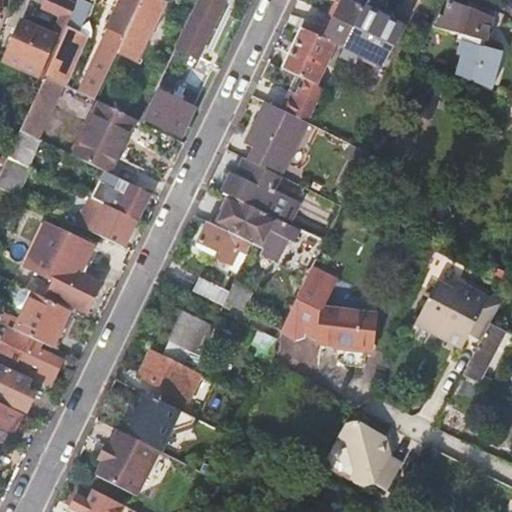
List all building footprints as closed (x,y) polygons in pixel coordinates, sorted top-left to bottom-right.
[(92,5),(82,0),(78,0),(72,17),(44,77),(63,86),(64,86),(87,35),(79,31),(92,5)] [(78,0),(64,0),(59,11),(72,17),(78,0)] [(118,53),(142,0),(122,0),(109,27),(110,29),(79,94),(95,101),(118,53)] [(164,3),(158,0),(142,0),(118,53),(136,61),(164,3)] [(228,1),(225,0),(198,0),(175,47),(200,58),(228,1)] [(346,50),(347,47),(365,10),(346,1),(333,29),(327,26),(320,23),(319,24),(306,20),(302,29),(303,29),(321,38),(327,41),(338,46),(346,50)] [(333,29),(344,6),(339,3),(327,26),(333,29)] [(365,10),(347,47),(364,56),(366,62),(380,68),(384,67),(396,43),(398,42),(403,31),(402,26),(394,22),(391,22),(387,20),(390,13),(369,3),(365,10)] [(446,18),(441,16),(434,29),(460,35),(458,42),(462,43),(459,57),(463,58),(458,77),(493,90),(508,43),(489,38),(495,16),(450,4),(446,18)] [(302,29),(306,20),(302,19),(298,27),(302,29)] [(56,36),(22,21),(4,61),(38,77),(56,36)] [(282,70),(284,71),(310,83),(318,87),(338,46),(327,41),(321,38),(303,29),(302,29),(282,70)] [(44,77),(20,131),(38,140),(63,86),(44,77)] [(310,83),(303,98),(301,103),(291,99),(284,113),(285,114),(310,126),(326,91),(318,87),(310,83)] [(155,102),(150,99),(139,122),(145,125),(147,120),(183,137),(196,109),(160,92),(155,102)] [(294,93),(291,99),(301,103),(303,98),(294,93)] [(100,104),(74,157),(110,174),(137,121),(100,104)] [(249,163),(283,179),(310,126),(285,114),(284,116),(266,107),(247,146),(255,150),(249,163)] [(29,169),(40,141),(38,140),(20,131),(8,159),(29,169)] [(29,169),(8,159),(1,176),(0,177),(0,188),(18,197),(29,169)] [(223,194),(230,197),(290,226),(301,205),(276,193),(283,179),(249,163),(244,160),(235,178),(232,176),(223,194)] [(110,174),(98,202),(137,220),(150,194),(110,174)] [(215,226),(252,245),(264,251),(261,256),(274,263),(279,260),(288,240),(294,243),(301,231),(290,226),(230,197),(215,226)] [(90,198),(77,225),(124,247),(137,220),(98,202),(90,198)] [(247,256),(252,245),(215,226),(209,223),(197,248),(231,266),(238,251),(247,256)] [(56,281),(47,300),(70,310),(72,306),(87,313),(100,284),(80,274),(93,247),(46,226),(26,267),(50,278),(56,281)] [(315,257),(304,251),(297,262),(309,268),(315,257)] [(338,281),(314,270),(283,332),(295,339),(306,336),(312,323),(322,329),(321,344),(344,347),(346,348),(368,352),(372,350),(376,317),(325,310),(338,281)] [(42,297),(47,300),(56,281),(50,278),(42,297)] [(223,308),(225,303),(230,294),(205,282),(198,295),(223,308)] [(491,326),(501,307),(458,285),(454,293),(437,285),(416,325),(438,337),(443,328),(468,341),(470,337),(482,343),(491,326)] [(33,292),(25,289),(16,307),(24,311),(33,292)] [(225,303),(246,313),(251,300),(231,290),(230,294),(225,303)] [(20,320),(15,331),(44,345),(52,349),(70,310),(47,300),(42,297),(33,292),(24,311),(20,320)] [(4,314),(0,323),(9,328),(15,331),(20,320),(4,314)] [(213,328),(186,315),(173,342),(174,342),(167,358),(193,371),(213,328)] [(465,376),(489,388),(492,381),(483,377),(502,341),(508,343),(502,358),(505,360),(497,376),(511,383),(511,335),(491,326),(482,343),(465,376)] [(44,345),(15,331),(9,328),(0,346),(0,362),(16,370),(51,387),(63,362),(41,352),(44,345)] [(443,328),(438,337),(463,349),(468,341),(443,328)] [(184,411),(201,375),(193,371),(167,358),(153,351),(140,378),(166,390),(161,400),(184,411)] [(0,362),(0,396),(29,411),(37,395),(28,391),(32,382),(15,374),(16,370),(0,362)] [(193,423),(197,418),(184,411),(161,400),(141,390),(129,416),(133,419),(126,434),(161,452),(173,428),(174,429),(175,430),(176,430),(177,430),(178,430),(180,430),(193,423)] [(0,402),(0,443),(1,444),(10,425),(16,428),(23,414),(0,402)] [(121,431),(126,434),(133,419),(129,416),(121,431)] [(386,444),(390,439),(361,422),(349,424),(341,439),(350,444),(357,472),(352,481),(366,489),(376,486),(389,494),(404,467),(393,460),(394,456),(389,454),(386,444)] [(121,431),(120,431),(112,446),(108,443),(100,460),(105,462),(98,477),(138,498),(161,452),(126,434),(121,431)] [(131,511),(132,510),(101,495),(96,492),(90,504),(80,499),(74,509),(79,511),(131,511)]
